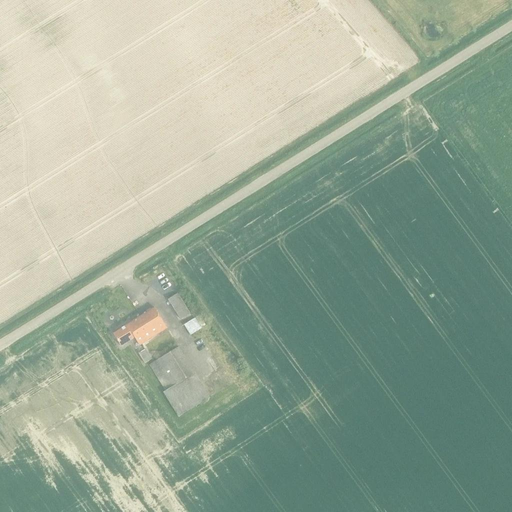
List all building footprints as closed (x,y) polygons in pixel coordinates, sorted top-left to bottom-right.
[(168,299),(181,320),(190,314),(177,293),(168,299)] [(134,338),(139,345),(167,328),(154,308),(113,334),(121,346),(134,338)] [(183,324),(189,334),(204,326),(198,315),(183,324)] [(193,373),(178,347),(146,365),(163,391),(193,373)] [(138,353),(145,364),(152,359),(145,349),(138,353)] [(209,398),(193,373),(163,391),(162,392),(178,417),(209,398)]
